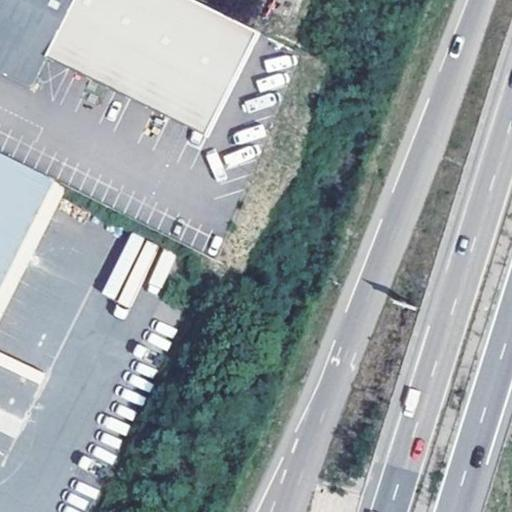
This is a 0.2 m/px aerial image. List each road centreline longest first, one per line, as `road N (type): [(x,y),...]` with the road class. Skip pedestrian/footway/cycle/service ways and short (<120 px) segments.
road 1 (motorway): [(480,0),(287,511)]
road 2 (motorway): [(511,125),(391,511)]
road 3 (motorway): [(458,511),(511,335)]
